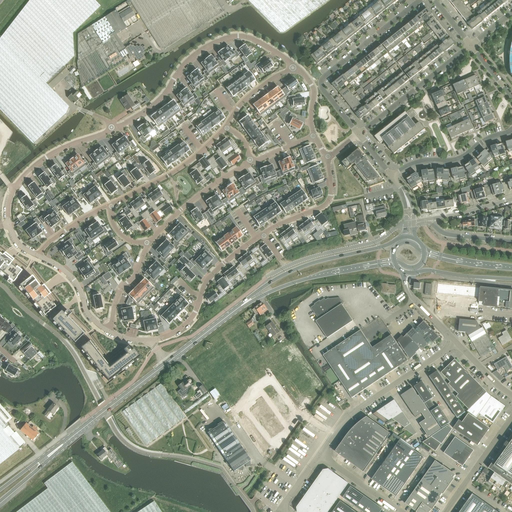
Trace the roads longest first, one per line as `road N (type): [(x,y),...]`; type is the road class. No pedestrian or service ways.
road 1 (residential): [(292,67),(253,38),(204,47),(141,115),(60,148),(11,188)]
road 2 (residential): [(262,234),(213,271),(183,326),(149,340),(108,331)]
road 3 (primary): [(403,236),(301,266),(224,318)]
road 4 (primary): [(68,440),(224,318)]
road 5 (residential): [(358,135),(321,79),(420,0)]
road 6 (unclassified): [(321,454),(346,415),(455,344)]
road 7 (primary): [(224,318),(287,285),(366,265)]
road 8 (residential): [(406,224),(267,276)]
road 9 (residential): [(470,44),(358,135)]
road 10 (residential): [(226,127),(168,175),(110,205)]
road 11 (residential): [(146,243),(250,160)]
road 12 (residential): [(511,129),(457,158),(419,161),(393,176)]
